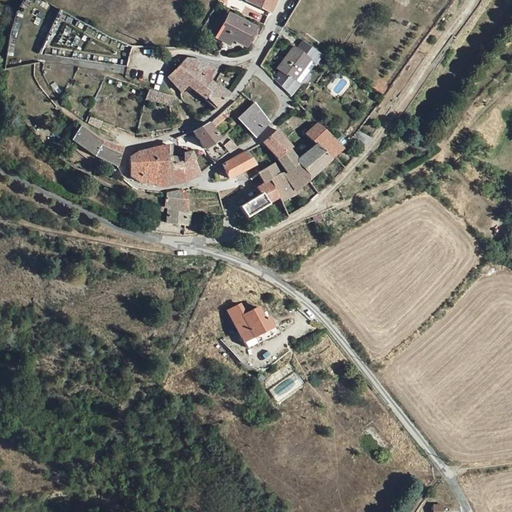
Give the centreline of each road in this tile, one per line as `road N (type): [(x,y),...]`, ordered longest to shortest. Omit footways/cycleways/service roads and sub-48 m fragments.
road 1 (unclassified): [(0,170),(115,226),(244,265),(286,287),(350,350),(447,475)]
road 2 (track): [(0,216),(163,251),(184,248)]
road 3 (unclassified): [(253,64),(283,95),(284,107),(191,184)]
road 4 (residential): [(131,148),(59,104),(37,70)]
